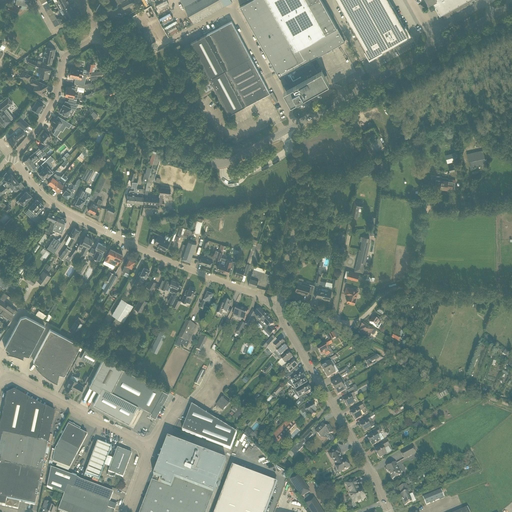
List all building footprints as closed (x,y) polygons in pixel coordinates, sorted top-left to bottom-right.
[(69,4),(66,0),(64,0),(59,3),(62,9),(69,4)] [(133,0),(127,0),(121,3),(124,9),(135,3),(133,0)] [(159,10),(170,5),(168,0),(166,0),(157,5),(159,10)] [(234,0),(195,0),(184,6),(194,23),(234,0)] [(322,0),(251,0),(240,6),(277,73),(279,77),(283,75),(290,87),(283,91),(291,104),(298,100),(303,97),(329,83),(322,69),(317,72),(310,60),(326,51),(327,53),(332,50),(331,48),(345,41),(342,36),(322,0)] [(404,27),(389,0),(337,0),(350,23),(369,58),(389,47),(390,47),(391,46),(393,45),(395,44),(396,43),(397,43),(398,42),(400,41),(402,40),(403,39),(404,39),(405,38),(407,37),(409,36),(408,35),(410,34),(406,26),(404,27)] [(478,0),(425,0),(428,6),(433,4),(440,16),(442,15),(444,19),(473,3),(472,1),(474,0),(475,2),(478,0)] [(18,9),(9,4),(6,10),(15,14),(18,9)] [(62,15),(64,14),(72,9),(69,4),(62,9),(59,10),(62,15)] [(75,15),(72,9),(64,14),(68,19),(75,15)] [(169,11),(158,16),(160,22),(162,21),(168,35),(178,31),(175,24),(177,23),(176,20),(169,23),(169,22),(173,20),(169,11)] [(270,93),(232,22),(231,21),(191,43),(220,98),(229,115),(228,115),(245,106),(270,93)] [(46,47),(43,61),(38,60),(37,63),(42,65),(43,62),(51,64),(53,55),(54,56),(55,49),(46,47)] [(37,63),(28,59),(27,63),(35,67),(37,63)] [(87,70),(86,70),(86,71),(89,71),(91,72),(94,71),(95,64),(88,63),(87,70)] [(51,70),(46,69),(38,67),(37,72),(40,73),(39,76),(43,77),(48,78),(49,71),(50,72),(51,70)] [(89,73),(89,71),(86,71),(86,70),(83,70),(83,69),(79,68),(79,69),(76,68),(74,68),(71,67),(70,72),(86,75),(90,76),(90,75),(89,75),(89,73)] [(28,81),(31,76),(22,72),(20,77),(28,81)] [(47,86),(42,84),(37,81),(32,79),(30,83),(35,86),(34,88),(37,89),(35,91),(44,95),(46,90),(45,90),(47,86)] [(66,87),(65,91),(81,95),(82,92),(83,92),(84,90),(84,88),(88,87),(89,87),(88,83),(82,84),(79,84),(74,83),(74,86),(72,85),(71,87),(69,87),(66,87)] [(211,84),(198,91),(201,97),(214,90),(211,84)] [(85,95),(81,95),(65,91),(64,96),(67,96),(67,97),(69,97),(68,100),(76,102),(77,97),(81,98),(85,98),(91,96),(90,93),(85,95)] [(273,92),(268,94),(273,104),(278,101),(273,92)] [(199,103),(193,95),(189,99),(195,106),(199,103)] [(42,100),(36,97),(30,104),(33,105),(31,108),(37,112),(43,104),(41,103),(42,100)] [(8,98),(0,103),(0,121),(4,127),(11,121),(3,110),(12,103),(8,98)] [(70,108),(73,109),(75,110),(78,104),(74,103),(69,102),(67,106),(63,104),(59,112),(63,114),(63,115),(63,116),(64,116),(65,116),(66,115),(67,115),(70,108)] [(55,118),(51,124),(56,128),(57,128),(53,134),(56,136),(60,132),(59,131),(63,124),(66,126),(69,128),(71,124),(58,116),(56,119),(55,118)] [(20,117),(15,122),(24,129),(29,124),(20,117)] [(11,137),(7,140),(11,145),(25,135),(22,131),(15,137),(13,135),(11,137)] [(49,145),(46,141),(50,136),(45,132),(40,137),(42,139),(40,142),(42,144),(39,147),(43,151),(49,145)] [(473,133),(475,142),(482,140),(480,132),(473,133)] [(378,138),(369,143),(374,152),(383,147),(378,138)] [(86,147),(78,156),(83,160),(91,151),(86,147)] [(26,165),(40,154),(42,151),(39,148),(37,150),(29,156),(23,161),(26,165)] [(156,152),(151,168),(148,178),(152,179),(160,154),(157,150),(156,152)] [(467,154),(470,167),(482,165),(483,167),(486,166),(485,164),(482,150),(467,154)] [(454,157),(449,158),(450,162),(458,160),(456,152),(453,153),(454,157)] [(40,154),(26,165),(30,170),(31,169),(33,171),(39,166),(37,163),(36,165),(35,164),(34,163),(40,159),(42,156),(40,154)] [(50,155),(41,164),(43,167),(41,169),(42,170),(38,173),(40,175),(40,176),(42,178),(42,177),(43,178),(46,175),(47,176),(52,172),(49,168),(52,165),(47,159),(50,155)] [(382,173),(382,172),(379,159),(369,162),(372,172),(376,171),(376,174),(382,173)] [(142,181),(142,182),(146,183),(146,182),(147,182),(148,178),(151,168),(146,167),(145,173),(144,173),(143,177),(142,181)] [(87,181),(92,171),(90,170),(87,168),(81,178),(87,181)] [(55,173),(48,183),(53,187),(58,181),(60,177),(61,176),(58,176),(55,173)] [(0,190),(0,191),(15,179),(11,174),(4,179),(6,181),(0,186),(0,190)] [(434,178),(433,183),(435,183),(435,187),(452,189),(452,188),(454,188),(455,183),(452,183),(453,179),(448,179),(448,178),(442,177),(442,176),(436,176),(436,178),(434,178)] [(63,185),(65,182),(66,181),(60,177),(60,179),(59,178),(58,181),(53,187),(52,188),(56,191),(56,189),(59,191),(62,187),(63,185)] [(65,196),(64,196),(67,198),(68,196),(72,198),(81,180),(79,178),(77,180),(76,183),(73,185),(73,188),(70,189),(67,187),(62,194),(65,196)] [(15,179),(0,191),(2,193),(3,194),(6,191),(10,187),(12,189),(14,191),(17,192),(19,190),(16,186),(19,183),(15,179)] [(89,200),(92,194),(80,188),(78,194),(75,198),(77,199),(75,204),(81,207),(83,203),(87,205),(89,200)] [(144,199),(143,204),(151,204),(158,205),(158,204),(161,204),(162,199),(162,195),(170,196),(170,189),(160,188),(159,190),(159,194),(159,197),(151,196),(147,195),(144,195),(144,199)] [(127,194),(126,202),(134,203),(135,195),(135,191),(130,190),(129,190),(128,194),(127,194)] [(135,195),(134,203),(142,204),(143,199),(143,195),(142,195),(142,194),(143,194),(144,190),(141,190),(141,191),(135,191),(135,195)] [(18,200),(16,202),(18,203),(20,202),(22,204),(23,205),(25,203),(31,196),(29,194),(30,193),(28,192),(28,193),(26,191),(23,194),(23,193),(20,197),(18,200)] [(40,209),(44,205),(42,204),(43,203),(40,201),(40,202),(36,199),(28,208),(29,208),(25,213),(29,216),(31,213),(35,217),(32,219),(36,222),(40,217),(36,214),(40,209)] [(101,206),(96,203),(92,201),(88,210),(94,213),(97,208),(99,209),(101,206)] [(354,201),(351,216),(357,217),(359,208),(362,208),(363,202),(354,201)] [(6,213),(11,208),(8,204),(3,209),(4,210),(6,213)] [(55,223),(58,216),(49,212),(47,217),(46,217),(46,219),(51,221),(51,223),(49,228),(47,227),(44,233),(45,233),(38,242),(42,245),(47,238),(53,230),(54,225),(55,223)] [(64,222),(65,219),(58,216),(55,223),(54,225),(53,230),(56,232),(56,231),(61,234),(63,231),(63,230),(64,227),(64,226),(66,223),(64,222)] [(195,232),(200,233),(203,218),(194,217),(193,226),(196,226),(195,232)] [(249,238),(252,226),(247,225),(244,237),(249,238)] [(179,242),(181,234),(190,236),(191,229),(180,226),(177,236),(176,235),(174,241),(179,242)] [(72,237),(67,245),(69,246),(71,247),(77,235),(80,231),(74,228),(71,232),(69,236),(72,237)] [(164,250),(169,241),(163,239),(164,237),(158,235),(156,239),(154,244),(157,245),(157,247),(164,250)] [(82,239),(80,244),(78,246),(81,248),(87,251),(88,247),(90,244),(92,239),(85,236),(83,240),(82,239)] [(357,258),(355,268),(362,270),(366,251),(368,252),(370,243),(369,243),(368,243),(369,238),(363,237),(361,249),(360,248),(359,249),(361,249),(359,258),(357,258)] [(54,238),(49,245),(47,248),(54,253),(56,250),(61,243),(54,238)] [(188,240),(183,253),(182,258),(190,261),(192,256),(196,243),(188,240)] [(250,264),(249,268),(253,269),(254,265),(261,244),(258,243),(257,242),(256,246),(250,264)] [(89,253),(89,254),(93,256),(99,260),(102,253),(102,252),(103,251),(105,246),(98,243),(95,250),(92,248),(89,253)] [(253,244),(247,263),(250,264),(256,246),(256,245),(253,244)] [(227,260),(221,257),(223,253),(225,246),(221,245),(219,251),(218,251),(216,259),(220,261),(217,269),(224,271),(227,260)] [(66,247),(59,257),(63,260),(70,250),(66,247)] [(73,248),(68,255),(64,260),(67,262),(68,261),(68,262),(72,257),(77,250),(73,248)] [(111,262),(116,252),(110,248),(108,253),(107,255),(104,261),(110,263),(111,262)] [(122,255),(116,252),(111,262),(110,263),(115,266),(115,264),(117,264),(119,261),(122,255)] [(201,258),(199,263),(202,264),(203,263),(205,264),(205,265),(210,267),(212,262),(213,259),(214,257),(212,256),(207,255),(206,257),(203,256),(201,255),(201,258)] [(131,268),(133,265),(135,261),(128,258),(122,271),(125,272),(126,271),(131,273),(133,269),(131,268)] [(81,273),(88,263),(83,260),(77,270),(81,273)] [(231,274),(234,264),(235,262),(232,261),(227,260),(224,271),(226,272),(226,274),(228,274),(228,273),(231,274)] [(236,270),(234,275),(242,277),(243,274),(247,275),(248,270),(249,268),(250,264),(247,263),(245,268),(238,265),(237,265),(236,270)] [(145,278),(147,274),(149,270),(143,267),(141,272),(139,271),(134,284),(139,286),(140,285),(141,286),(143,281),(140,280),(142,276),(145,278)] [(23,271),(29,274),(25,280),(32,285),(36,279),(34,278),(36,276),(25,268),(23,271)] [(250,280),(248,285),(256,287),(258,280),(269,283),(272,275),(269,274),(267,274),(265,273),(262,272),(253,269),(250,280)] [(314,285),(314,288),(317,289),(317,291),(315,298),(322,299),(324,290),(325,286),(319,285),(321,275),(322,270),(319,269),(317,274),(315,281),(314,285)] [(43,271),(39,276),(37,280),(44,285),(50,276),(43,271)] [(117,276),(114,275),(114,274),(116,272),(114,271),(113,274),(107,284),(103,290),(104,290),(103,291),(107,294),(117,276)] [(359,274),(349,271),(347,278),(357,281),(359,274)] [(107,284),(113,274),(109,272),(105,280),(104,282),(107,284)] [(10,284),(0,275),(0,284),(6,289),(10,284)] [(16,288),(22,279),(20,277),(14,287),(16,288)] [(165,290),(165,289),(166,286),(171,288),(171,289),(170,289),(170,290),(169,292),(170,292),(172,293),(168,301),(172,303),(172,304),(175,298),(181,286),(178,285),(179,283),(179,282),(178,282),(176,281),(174,280),(175,280),(172,279),(171,279),(170,282),(168,281),(164,279),(164,280),(165,280),(164,281),(162,280),(159,287),(161,288),(165,290)] [(83,280),(79,286),(83,289),(87,283),(86,282),(87,282),(83,280)] [(156,283),(150,280),(146,287),(152,290),(156,283)] [(309,291),(310,286),(311,284),(302,282),(303,282),(302,284),(298,282),(295,291),(303,294),(307,296),(309,291)] [(324,290),(322,299),(328,300),(328,299),(330,299),(331,291),(332,289),(331,289),(332,288),(329,287),(325,286),(324,290)] [(184,294),(181,301),(186,303),(188,298),(191,299),(192,297),(193,294),(195,289),(194,288),(193,287),(192,288),(189,287),(188,290),(186,290),(184,294)] [(346,289),(344,294),(345,294),(345,293),(348,295),(346,302),(350,303),(351,304),(353,304),(354,304),(358,293),(353,291),(354,289),(350,288),(346,287),(346,289)] [(204,297),(202,302),(200,308),(204,310),(205,307),(209,309),(211,305),(210,304),(211,301),(213,297),(207,294),(206,298),(204,297)] [(141,308),(145,301),(140,298),(134,308),(141,312),(143,309),(141,308)] [(175,298),(172,304),(171,305),(177,308),(180,301),(175,298)] [(121,299),(112,315),(115,317),(111,324),(119,328),(132,306),(121,299)] [(231,303),(225,301),(223,305),(221,305),(217,314),(221,316),(223,312),(227,314),(231,303)] [(3,310),(0,314),(11,321),(13,317),(17,312),(17,311),(15,309),(7,304),(3,310)] [(244,321),(248,311),(244,309),(244,310),(237,307),(233,316),(244,321)] [(250,316),(245,325),(249,327),(252,321),(253,319),(255,321),(256,324),(258,326),(267,317),(260,310),(257,313),(255,315),(252,317),(250,316)] [(24,337),(33,320),(25,316),(20,318),(13,331),(24,337)] [(267,317),(258,326),(257,326),(260,330),(262,328),(265,330),(264,331),(269,336),(275,331),(271,327),(274,324),(267,317)] [(381,324),(379,322),(377,321),(373,318),(370,323),(374,326),(378,329),(381,324)] [(45,326),(33,320),(24,337),(16,353),(15,355),(17,356),(18,357),(21,357),(23,359),(23,358),(23,355),(29,356),(45,326)] [(70,330),(76,334),(82,324),(76,320),(70,330)] [(187,348),(197,327),(187,322),(176,345),(180,347),(181,344),(187,348)] [(241,334),(245,325),(244,324),(241,323),(236,332),(241,334)] [(376,332),(364,323),(360,328),(361,328),(358,332),(362,334),(361,335),(364,337),(365,336),(368,339),(371,334),(373,336),(376,332)] [(45,374),(65,337),(50,329),(33,361),(37,364),(36,366),(35,365),(35,366),(36,367),(38,369),(39,371),(41,372),(43,374),(45,376),(45,374)] [(16,353),(24,337),(13,331),(4,348),(9,351),(7,353),(6,353),(9,354),(12,355),(15,355),(16,353)] [(157,353),(166,334),(160,331),(150,350),(157,353)] [(271,336),(261,347),(264,350),(274,338),(271,336)] [(80,345),(65,337),(45,374),(45,376),(47,377),(49,378),(51,380),(53,381),(55,382),(57,383),(57,382),(59,374),(64,375),(80,345)] [(277,350),(284,345),(285,344),(281,339),(278,341),(275,338),(267,347),(273,354),(276,351),(277,350)] [(322,347),(318,349),(321,355),(324,353),(327,358),(334,354),(329,346),(332,344),(330,342),(330,341),(325,343),(321,346),(322,347)] [(276,351),(274,353),(277,356),(278,357),(281,360),(286,356),(284,353),(288,349),(284,345),(277,350),(276,351)] [(98,355),(85,349),(80,358),(93,364),(98,355)] [(289,353),(286,356),(281,360),(285,364),(281,368),(284,371),(291,364),(289,361),(293,358),(289,353)] [(374,355),(364,361),(368,367),(372,365),(371,363),(380,358),(374,355)] [(137,405),(150,412),(149,414),(155,418),(168,393),(103,358),(88,386),(99,392),(93,404),(128,423),(137,405)] [(291,364),(284,371),(288,375),(286,378),(288,380),(290,378),(292,376),(295,372),(293,370),(297,367),(298,366),(293,362),(291,364)] [(329,362),(325,365),(321,367),(324,373),(332,368),(329,362)] [(269,364),(264,371),(267,374),(272,367),(269,364)] [(336,373),(332,368),(324,373),(328,378),(336,373)] [(202,379),(205,373),(201,371),(195,384),(200,386),(203,380),(202,379)] [(304,379),(305,379),(304,377),(305,377),(304,375),(303,375),(302,374),(297,377),(295,374),(287,384),(288,384),(288,383),(292,387),(291,387),(292,387),(293,385),(294,385),(304,379)] [(70,378),(67,384),(64,389),(71,393),(73,389),(80,393),(83,387),(76,383),(77,382),(70,378)] [(305,380),(304,379),(294,385),(293,385),(292,387),(294,389),(293,391),(295,395),(296,393),(297,393),(303,390),(303,389),(302,387),(307,384),(306,382),(307,382),(306,380),(305,380)] [(343,385),(339,380),(331,384),(334,390),(343,385)] [(346,390),(343,385),(334,390),(338,395),(346,390)] [(309,388),(308,387),(303,389),(303,390),(297,393),(296,393),(295,395),(299,398),(302,404),(308,398),(306,396),(305,395),(311,391),(310,390),(309,388)] [(276,390),(274,393),(277,396),(282,390),(280,388),(277,391),(276,390)] [(446,389),(439,394),(441,398),(449,394),(446,389)] [(0,505),(18,509),(19,502),(35,505),(40,479),(42,479),(43,476),(41,476),(42,472),(48,443),(51,427),(54,413),(53,412),(45,408),(44,408),(14,391),(6,394),(0,422),(0,436),(1,437),(0,443),(0,505)] [(345,398),(343,400),(347,408),(352,405),(354,404),(351,398),(355,396),(352,391),(349,393),(344,396),(345,398)] [(223,396),(216,405),(222,411),(230,402),(223,396)] [(304,405),(299,408),(301,411),(306,419),(310,416),(311,417),(312,417),(316,414),(314,411),(316,410),(313,405),(312,405),(310,402),(306,404),(304,405)] [(361,403),(356,406),(351,409),(353,411),(350,413),(355,421),(359,418),(362,417),(359,411),(364,408),(361,403)] [(237,433),(196,408),(192,406),(182,431),(227,448),(230,450),(237,433)] [(240,409),(233,417),(237,420),(243,411),(240,409)] [(371,428),(374,427),(368,416),(361,421),(362,423),(360,425),(364,433),(371,428)] [(275,446),(296,424),(290,418),(269,439),(275,446)] [(415,429),(422,425),(419,421),(413,425),(415,429)] [(69,469),(85,439),(87,435),(78,430),(79,429),(69,423),(59,441),(55,450),(52,462),(69,469)] [(323,424),(315,432),(321,438),(322,438),(324,435),(328,439),(329,440),(332,443),(335,440),(332,437),(330,434),(333,432),(329,426),(326,427),(325,427),(323,424)] [(372,446),(383,439),(377,429),(368,434),(370,436),(367,438),(372,446)] [(306,442),(313,435),(309,432),(302,439),(306,442)] [(206,511),(214,494),(226,462),(168,440),(154,477),(163,481),(162,485),(152,482),(140,511),(206,511)] [(386,454),(383,449),(388,446),(389,444),(386,440),(376,447),(377,449),(375,451),(379,458),(384,456),(386,454)] [(97,442),(91,458),(105,464),(111,447),(97,442)] [(294,455),(303,447),(299,442),(290,451),(294,455)] [(404,459),(416,453),(412,447),(401,453),(404,459)] [(117,448),(108,472),(107,475),(114,478),(115,475),(122,478),(131,454),(117,448)] [(338,449),(333,451),(328,454),(331,460),(332,459),(336,466),(337,466),(341,473),(346,470),(350,468),(346,460),(343,461),(340,455),(341,454),(338,449)] [(99,480),(105,464),(91,458),(84,475),(99,480)] [(400,475),(396,466),(397,466),(395,463),(386,467),(387,469),(386,470),(387,472),(388,471),(391,477),(394,476),(395,478),(400,475)] [(265,511),(277,483),(232,467),(215,511),(265,511)] [(113,493),(108,491),(80,481),(76,478),(51,469),(47,488),(64,494),(58,510),(61,511),(113,511),(114,510),(116,505),(109,503),(113,493)] [(310,492),(299,475),(290,480),(301,497),(310,492)] [(354,479),(350,481),(346,483),(351,496),(353,496),(356,502),(361,500),(365,498),(361,489),(359,490),(354,479)] [(406,484),(403,486),(399,488),(402,495),(400,495),(404,506),(409,504),(416,501),(413,494),(409,495),(408,492),(409,491),(406,484)] [(441,490),(423,498),(426,505),(444,498),(441,490)] [(322,511),(314,499),(306,504),(310,511),(322,511)] [(54,511),(55,509),(49,507),(51,504),(45,502),(44,505),(42,510),(43,510),(42,511),(54,511)]
